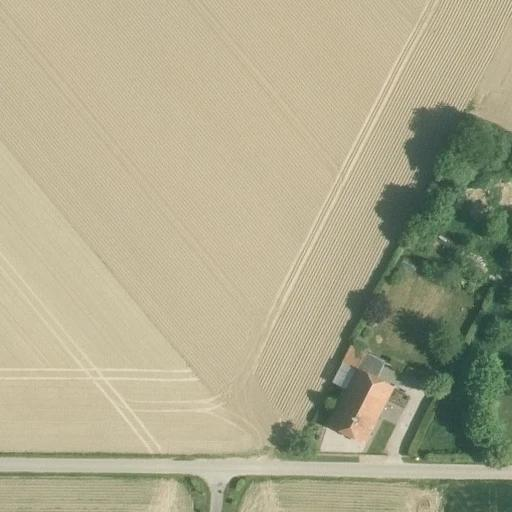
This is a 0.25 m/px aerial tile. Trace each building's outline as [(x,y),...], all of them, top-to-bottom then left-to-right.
[(366,347),(353,341),(342,363),(355,369),(363,353),(366,347)] [(384,363),(363,353),(355,369),(375,379),(384,363)] [(330,384),(344,392),(351,377),(355,369),(342,363),(330,384)] [(375,379),(355,369),(351,377),(388,395),(392,387),(375,379)] [(388,395),(351,377),(344,392),(339,401),(376,419),(388,395)] [(376,419),(339,401),(326,427),(363,446),(376,419)]
